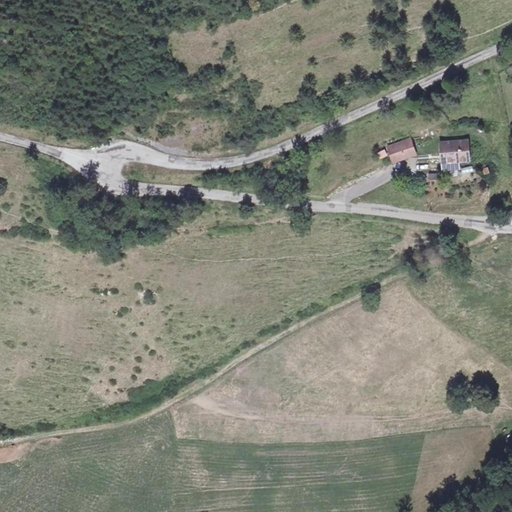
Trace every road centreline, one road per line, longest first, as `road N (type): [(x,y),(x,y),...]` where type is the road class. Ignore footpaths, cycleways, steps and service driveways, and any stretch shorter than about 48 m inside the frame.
road 1 (unclassified): [(98,160),(115,150),(177,165),(223,165),(279,150),(511,41)]
road 2 (unclassified): [(498,226),(115,186),(98,160)]
